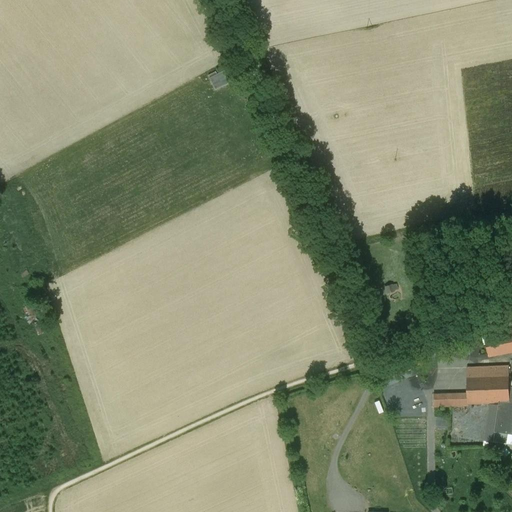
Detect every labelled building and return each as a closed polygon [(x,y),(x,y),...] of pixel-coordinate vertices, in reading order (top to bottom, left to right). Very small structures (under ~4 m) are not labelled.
[(224,71),(209,78),(213,86),(228,79),(224,71)] [(395,282),(383,287),(386,294),(398,289),(395,282)] [(29,313),(34,311),(30,302),(25,304),(29,313)] [(511,330),(486,336),(490,356),(511,351),(511,330)] [(424,354),(381,370),(385,380),(402,373),(427,363),(424,354)] [(494,366),(467,367),(467,375),(494,374),(494,366)] [(402,373),(385,380),(387,385),(405,379),(402,373)] [(494,374),(467,375),(468,393),(468,403),(491,403),(500,401),(510,403),(510,386),(509,373),(494,374)] [(468,393),(433,394),(434,406),(468,405),(468,403),(468,393)] [(500,401),(491,403),(486,437),(495,438),(496,431),(500,401)] [(511,403),(510,403),(500,401),(496,431),(508,432),(508,433),(511,433),(511,403)]
